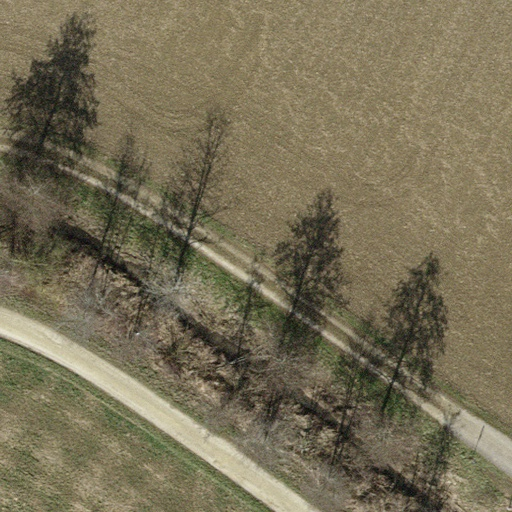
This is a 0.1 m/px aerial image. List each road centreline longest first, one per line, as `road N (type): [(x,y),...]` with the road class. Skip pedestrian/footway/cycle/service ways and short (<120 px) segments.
road 1 (track): [(0,141),(75,151),(190,213),(511,439)]
road 2 (track): [(0,311),(63,327),(317,511)]
